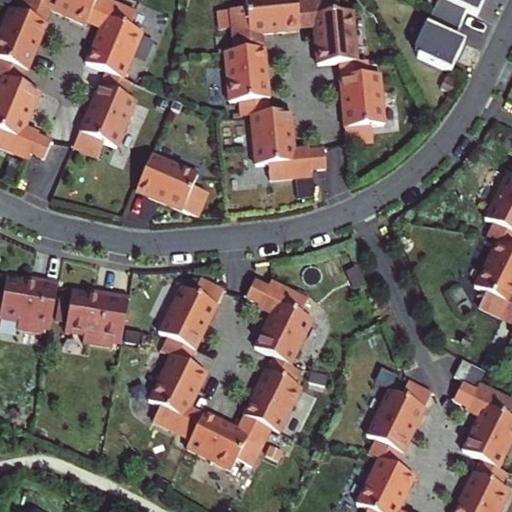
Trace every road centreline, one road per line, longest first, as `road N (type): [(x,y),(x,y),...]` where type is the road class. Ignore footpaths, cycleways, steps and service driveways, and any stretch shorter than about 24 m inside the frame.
road 1 (residential): [(0,202),(69,230),(147,243),(271,233),(336,217),(388,194),(443,145),(475,103),(511,22)]
road 2 (unknown): [(44,223),(74,99),(76,72),(59,39)]
road 3 (unknown): [(360,208),(308,78),(275,55)]
road 4 (unknown): [(235,237),(234,350),(222,409)]
